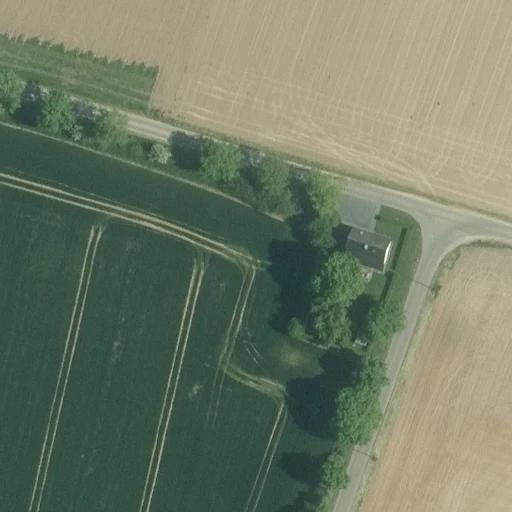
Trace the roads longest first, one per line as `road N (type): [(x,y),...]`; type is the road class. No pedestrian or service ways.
road 1 (unclassified): [(444,220),(0,86)]
road 2 (unclassified): [(444,220),(335,511)]
